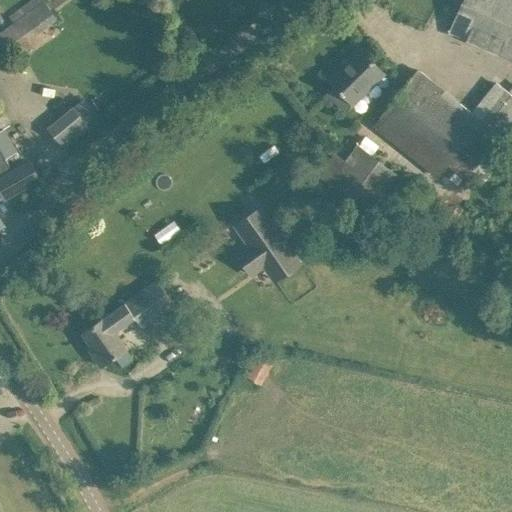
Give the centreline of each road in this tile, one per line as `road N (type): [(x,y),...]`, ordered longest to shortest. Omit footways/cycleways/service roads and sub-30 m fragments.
road 1 (unclassified): [(0,257),(119,128),(297,0)]
road 2 (unclassified): [(97,511),(0,351)]
